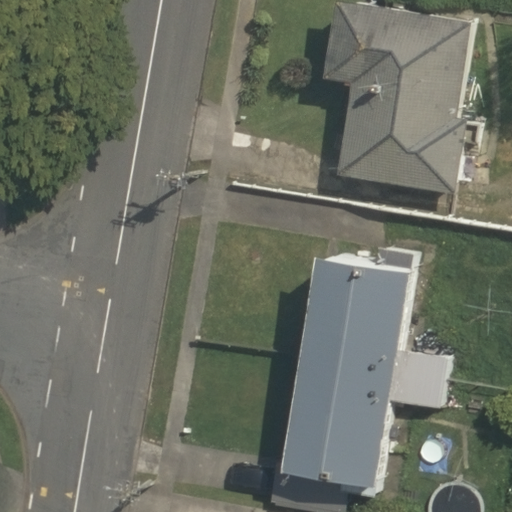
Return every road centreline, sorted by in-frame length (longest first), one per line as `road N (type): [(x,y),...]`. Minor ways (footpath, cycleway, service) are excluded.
road 1 (residential): [(111,318),(166,0)]
road 2 (residential): [(77,511),(111,318)]
